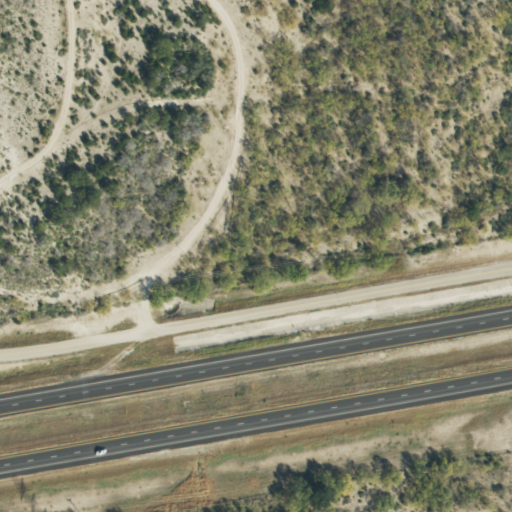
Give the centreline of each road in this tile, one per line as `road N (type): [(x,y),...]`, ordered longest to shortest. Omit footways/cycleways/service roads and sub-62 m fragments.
road 1 (motorway): [(511,312),(0,403)]
road 2 (motorway): [(0,466),(511,381)]
road 3 (tertiary): [(0,350),(115,341),(511,272)]
road 4 (residential): [(199,0),(217,66),(223,176),(115,341)]
